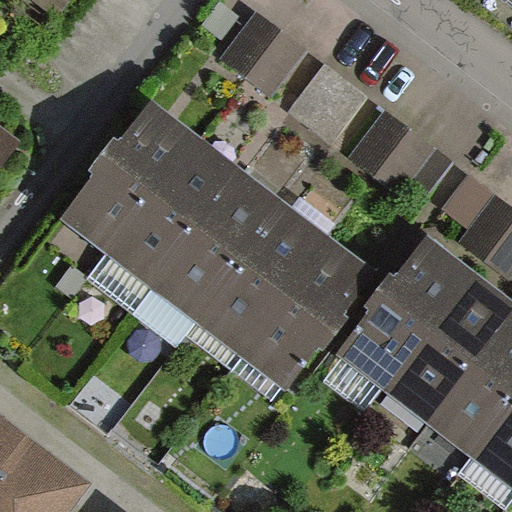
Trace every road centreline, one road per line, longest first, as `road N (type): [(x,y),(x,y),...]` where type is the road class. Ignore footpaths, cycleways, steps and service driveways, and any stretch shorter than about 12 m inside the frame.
road 1 (residential): [(0,248),(186,0)]
road 2 (residential): [(414,0),(511,75)]
